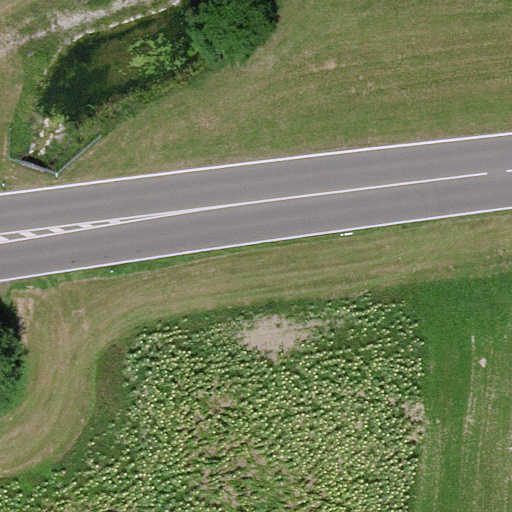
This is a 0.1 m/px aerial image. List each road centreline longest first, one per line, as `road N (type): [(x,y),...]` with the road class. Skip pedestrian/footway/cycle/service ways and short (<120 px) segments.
road 1 (secondary): [(511,171),(0,240)]
road 2 (track): [(118,0),(0,41)]
